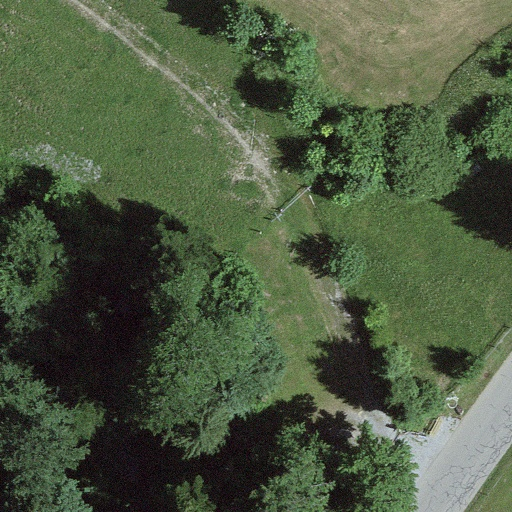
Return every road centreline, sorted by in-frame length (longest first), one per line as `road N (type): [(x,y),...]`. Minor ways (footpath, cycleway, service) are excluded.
road 1 (track): [(58,0),(294,186),(440,511)]
road 2 (unclassified): [(439,511),(511,411)]
